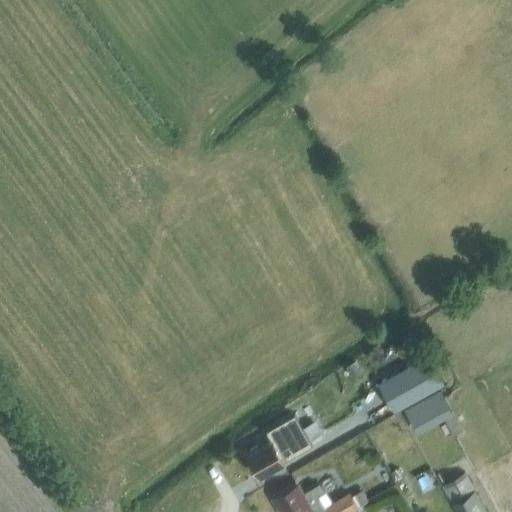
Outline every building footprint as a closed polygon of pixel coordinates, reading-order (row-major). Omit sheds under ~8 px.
[(428,355),(378,383),(394,412),(444,383),(428,355)] [(354,362),(346,368),(352,377),(360,372),(354,362)] [(439,391),(405,410),(416,430),(450,411),(442,398),(439,392),(439,391)] [(274,441),(248,455),(260,477),(287,461),(313,446),(296,416),(269,431),(274,441)] [(442,485),(457,511),(487,511),(465,472),(442,485)] [(273,499),(279,511),(282,511),(284,511),(350,511),(358,508),(350,494),(340,500),(339,498),(332,502),(327,493),(325,494),(320,486),(304,495),(299,485),(273,499)]
